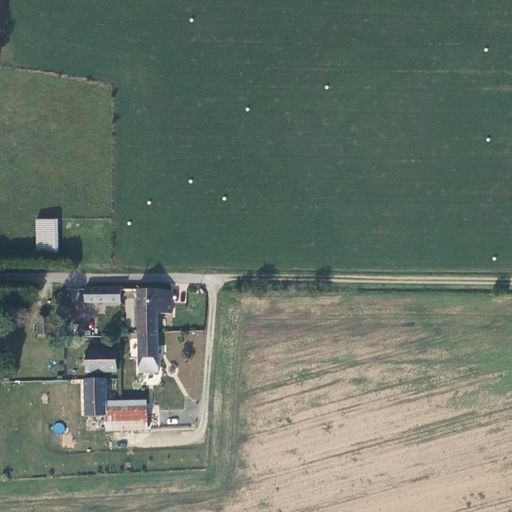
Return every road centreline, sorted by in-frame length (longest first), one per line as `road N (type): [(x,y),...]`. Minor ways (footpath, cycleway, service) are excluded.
road 1 (track): [(209,277),(511,276)]
road 2 (unclassified): [(0,275),(209,277)]
